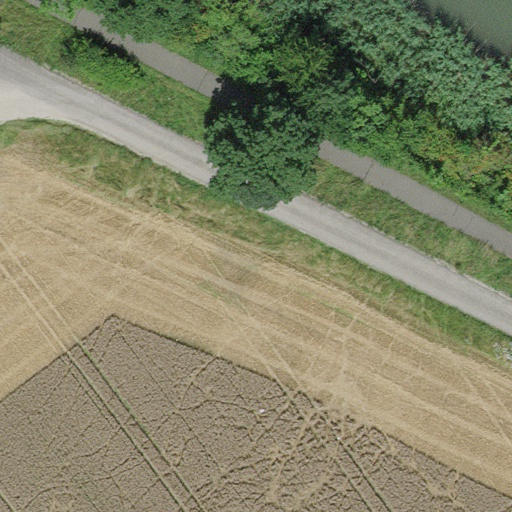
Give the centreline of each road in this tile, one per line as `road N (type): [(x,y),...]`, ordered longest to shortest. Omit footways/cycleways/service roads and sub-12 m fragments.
road 1 (track): [(511,313),(0,61)]
road 2 (track): [(54,0),(511,242)]
